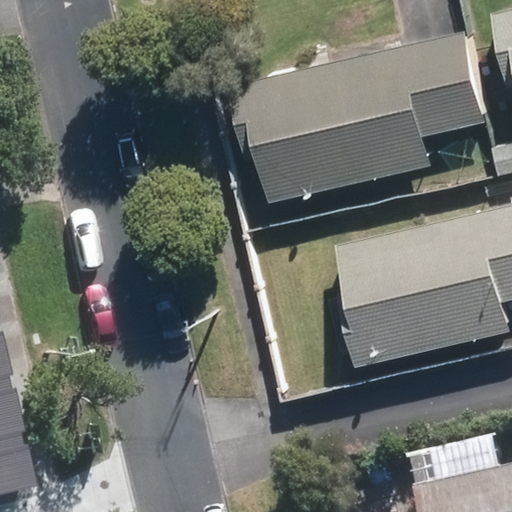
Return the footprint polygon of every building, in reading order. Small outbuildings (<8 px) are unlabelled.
[(511,0),(490,5),(506,78),(511,76),(511,0)] [(484,109),(462,21),(228,78),(245,146),(258,143),(269,189),(430,151),(423,124),(484,109)] [(511,196),(330,238),(343,294),(332,297),(345,356),(502,322),(495,294),(511,290),(511,196)] [(1,380),(0,380),(0,438),(14,435),(1,380)] [(0,494),(26,488),(14,435),(0,438),(0,494)] [(511,511),(511,467),(411,489),(415,511),(511,511)]
